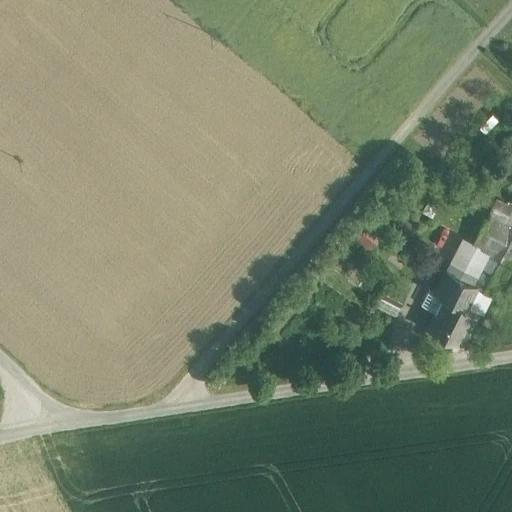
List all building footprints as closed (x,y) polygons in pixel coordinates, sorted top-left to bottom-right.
[(487,213),(511,226),(511,204),(497,197),(487,213)] [(483,281),(480,287),(492,293),(511,256),(511,226),(487,213),(472,241),(490,251),(476,278),(483,281)] [(368,224),(358,238),(372,248),(382,233),(368,224)] [(490,251),(472,241),(462,237),(446,268),(476,284),(480,287),(483,281),(476,278),(490,251)] [(476,284),(446,268),(435,291),(428,287),(421,302),(436,310),(427,326),(457,342),(474,308),(466,304),(468,301),(476,284)] [(406,293),(384,282),(378,295),(399,306),(406,293)] [(492,293),(480,287),(476,284),(468,301),(484,309),(492,293)] [(399,306),(378,295),(373,305),(394,315),(399,306)]
